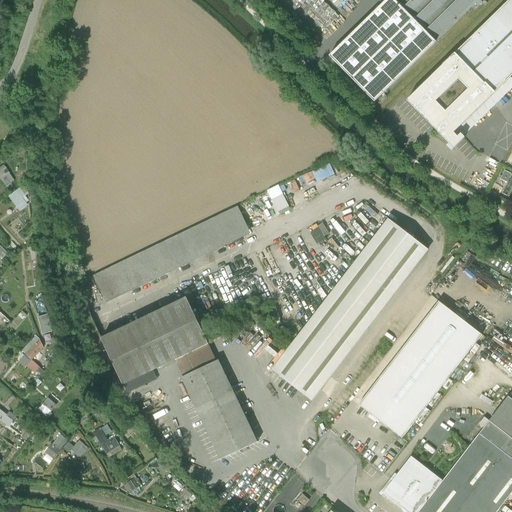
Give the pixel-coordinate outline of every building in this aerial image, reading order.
[(277,0),(318,36),(342,8),(339,6),(344,0),(277,0)] [(387,0),(329,58),(375,104),(480,0),(387,0)] [(511,0),(510,0),(456,54),(496,94),(511,78),(511,0)] [(463,136),(461,134),(457,137),(454,133),(461,126),(496,94),(456,54),(407,102),(435,130),(448,144),(451,147),(453,149),(463,140),(465,138),(463,136)] [(315,170),(320,181),(336,174),(332,163),(315,170)] [(5,164),(0,168),(0,175),(8,186),(17,179),(5,164)] [(504,171),(499,180),(506,184),(511,175),(504,171)] [(10,196),(21,210),(31,203),(19,188),(10,196)] [(238,209),(94,278),(106,304),(250,235),(238,209)] [(389,220),(273,372),(312,402),(428,250),(389,220)] [(187,298),(101,339),(123,384),(154,369),(176,359),(209,344),(187,298)] [(374,417),(402,439),(482,335),(439,302),(359,405),(374,417)] [(217,362),(209,344),(176,359),(185,377),(217,362)] [(185,377),(182,378),(221,459),(258,442),(220,360),(217,362),(185,377)] [(157,377),(154,369),(123,384),(126,392),(157,377)] [(48,417),(59,404),(50,397),(39,410),(48,417)] [(443,484),(412,459),(383,496),(404,511),(498,511),(511,495),(511,402),(509,400),(443,484)] [(0,406),(0,418),(15,428),(21,420),(0,406)] [(106,432),(100,435),(106,452),(122,447),(119,439),(110,443),(106,432)] [(48,452),(57,459),(70,439),(61,433),(48,452)] [(82,457),(91,448),(81,439),(73,448),(82,457)] [(306,492),(300,497),(307,505),(313,500),(306,492)]
